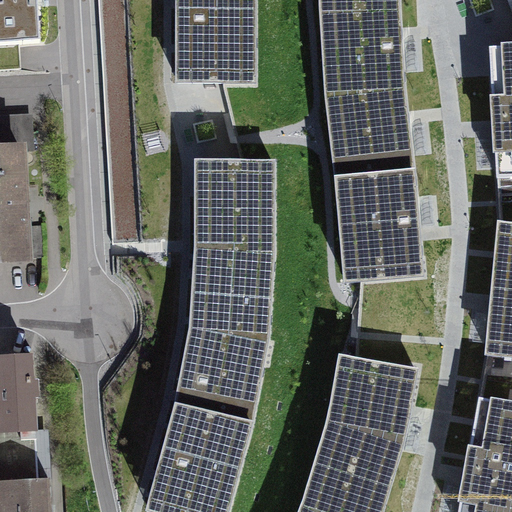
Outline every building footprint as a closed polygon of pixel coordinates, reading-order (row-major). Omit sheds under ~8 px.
[(37,0),(0,0),(0,44),(40,43),(37,0)] [(254,0),(177,0),(178,10),(178,84),(254,84),(254,0)] [(326,101),(336,180),(345,283),(421,277),(412,171),(402,91),(397,10),(397,0),(320,0),(321,11),(326,101)] [(511,48),(488,50),(495,180),(511,178),(511,48)] [(26,137),(0,137),(0,254),(32,253),(26,137)] [(257,389),(265,349),(268,322),(271,288),(272,253),(273,208),(272,163),(196,163),(196,208),(195,252),(194,285),(192,316),(188,341),(182,376),(178,399),(172,418),(162,461),(147,510),(152,511),(226,511),(236,480),(248,434),(257,389)] [(511,226),(498,225),(485,354),(511,356),(511,226)] [(34,358),(0,359),(0,480),(48,478),(47,451),(37,451),(34,358)] [(415,371),(339,358),(334,387),(328,414),(322,438),(315,465),(310,483),(301,507),(299,511),(380,511),(383,502),(391,477),(398,454),(404,429),(410,400),(415,371)] [(511,511),(511,404),(477,398),(456,511),(511,511)] [(48,511),(48,478),(0,480),(0,511),(48,511)]
